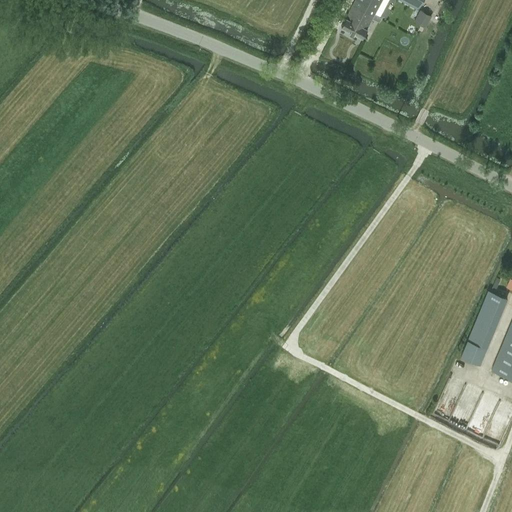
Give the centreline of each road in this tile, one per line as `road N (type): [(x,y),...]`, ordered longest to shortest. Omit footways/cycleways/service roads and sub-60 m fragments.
road 1 (unclassified): [(511,187),(132,10),(78,0)]
road 2 (track): [(321,363),(501,460)]
